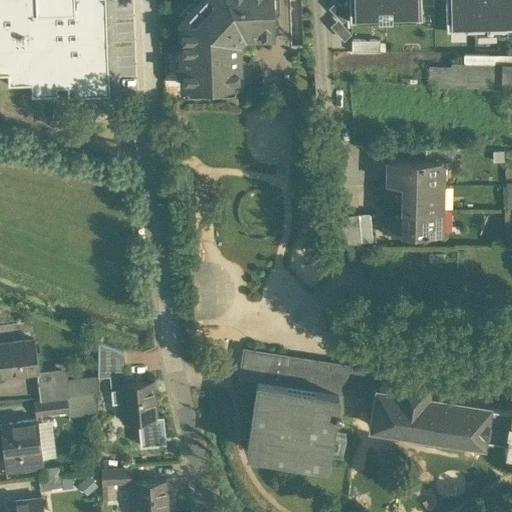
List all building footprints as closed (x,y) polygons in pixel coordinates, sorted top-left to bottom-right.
[(19,0),(19,3),(0,3),(0,76),(1,76),(1,74),(21,74),(21,75),(23,75),(23,74),(53,73),(54,87),(56,87),(55,86),(75,85),(76,94),(77,94),(77,92),(108,91),(108,93),(110,93),(108,36),(112,35),(112,31),(108,31),(106,0),(19,0)] [(272,0),(200,0),(181,20),(183,84),(225,83),(239,83),(238,34),(274,33),(272,0)] [(349,0),(350,18),(371,17),(370,12),(401,11),(401,16),(422,15),(421,0),(349,0)] [(511,0),(445,0),(447,27),(475,26),(475,29),(498,28),(498,25),(511,24),(511,0)] [(511,61),(502,61),(502,69),(501,85),(511,85),(511,61)] [(502,69),(464,67),(463,84),(501,85),(502,69)] [(120,113),(84,114),(84,126),(120,125),(120,113)] [(452,146),(426,146),(425,157),(442,158),(442,159),(452,159),(452,146)] [(425,157),(389,156),(389,181),(441,182),(442,159),(442,158),(425,157)] [(389,181),(385,181),(385,196),(403,196),(403,206),(440,207),(441,182),(389,181)] [(440,207),(403,206),(403,214),(384,214),(384,229),(440,231),(440,207)] [(371,211),(359,212),(361,240),(373,239),(371,211)] [(359,212),(341,214),(343,241),(361,241),(361,240),(359,212)] [(34,337),(0,340),(0,366),(1,375),(38,370),(34,337)] [(101,375),(124,375),(124,343),(101,343),(101,375)] [(511,368),(503,390),(511,391),(511,404),(491,403),(491,400),(428,390),(431,375),(397,370),(397,371),(244,347),(240,375),(258,377),(247,448),(327,460),(335,409),(339,410),(340,409),(370,414),(369,423),(485,441),(486,435),(508,438),(506,447),(511,447),(511,368)] [(67,370),(38,374),(40,398),(70,394),(67,370)] [(153,378),(120,381),(123,419),(157,415),(153,378)] [(38,417),(1,422),(5,455),(42,451),(38,417)] [(42,451),(5,455),(6,469),(44,464),(42,451)] [(61,474),(39,477),(40,489),(63,486),(61,474)] [(167,511),(166,477),(133,478),(133,511),(167,511)] [(43,511),(42,495),(5,499),(6,511),(43,511)]
